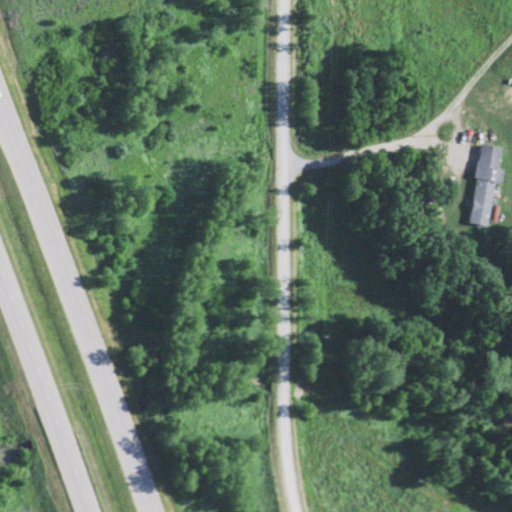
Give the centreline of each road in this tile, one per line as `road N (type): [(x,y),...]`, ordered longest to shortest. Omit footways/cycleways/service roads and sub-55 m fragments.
road 1 (residential): [(284,0),(282,448),(293,511)]
road 2 (trunk): [(148,511),(0,106)]
road 3 (trunk): [(0,281),(82,511)]
